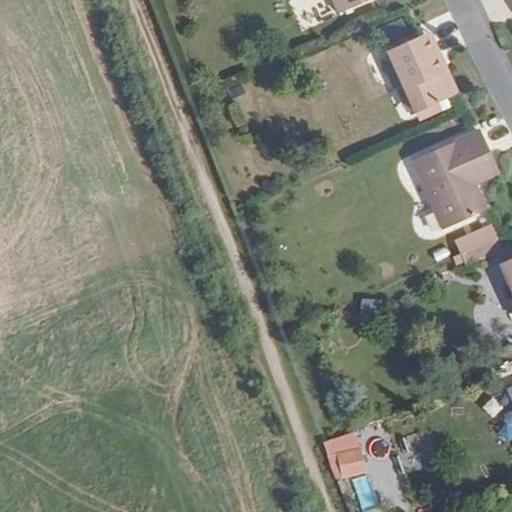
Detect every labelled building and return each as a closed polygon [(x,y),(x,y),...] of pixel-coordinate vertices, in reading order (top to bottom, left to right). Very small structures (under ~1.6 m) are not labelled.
[(332,0),(338,13),(368,0),(332,0)] [(402,19),(379,29),(386,44),(408,34),(402,19)] [(441,72),(447,70),(430,32),(425,34),(441,72)] [(425,34),(418,37),(388,50),(415,112),(418,111),(421,117),(437,111),(435,103),(457,93),(447,70),(441,72),(425,34)] [(479,130),(473,133),(411,159),(441,229),(485,210),(474,184),(466,166),(490,156),(479,130)] [(498,174),(490,156),(466,166),(474,184),(498,174)] [(453,244),(458,255),(502,235),(497,224),(453,244)] [(458,255),(463,266),(508,247),(502,235),(458,255)] [(511,258),(500,264),(511,291),(511,258)] [(362,312),(380,311),(380,297),(361,298),(362,312)]
